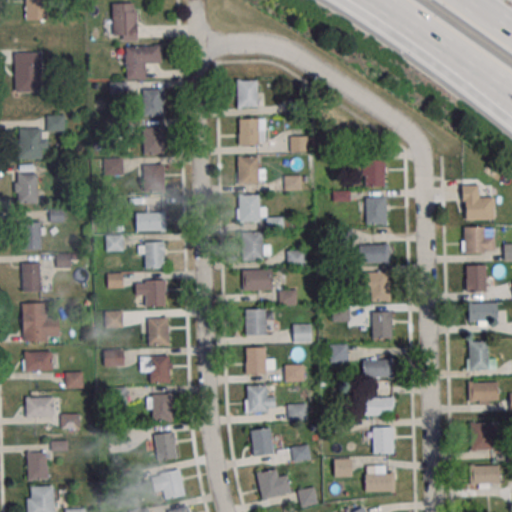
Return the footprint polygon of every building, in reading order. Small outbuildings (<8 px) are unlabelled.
[(25,0),(25,20),(47,20),(46,0),(25,0)] [(112,41),(137,41),(137,3),(112,3),(112,41)] [(126,79),(147,78),(146,64),(161,64),(161,46),(125,46),(126,79)] [(42,92),(42,52),(14,52),(14,92),(42,92)] [(258,107),(258,79),(237,79),(237,107),(258,107)] [(165,115),(165,88),(142,88),(142,115),(165,115)] [(64,114),(47,115),(47,129),(18,129),(18,159),(47,159),(47,131),(65,131),(64,114)] [(265,118),(239,118),(239,145),(265,145),(265,118)] [(143,125),(143,154),(164,154),(164,125),(143,125)] [(308,152),(308,136),(289,136),(289,152),(308,152)] [(264,166),(257,166),(257,156),(237,156),(237,184),(264,184),(264,166)] [(123,158),(104,158),(104,175),(123,175),(123,158)] [(384,186),(384,160),(363,160),(363,186),(384,186)] [(165,165),(143,165),(143,192),(165,192),(165,165)] [(39,203),(39,173),(16,173),(16,203),(39,203)] [(284,190),(302,190),(302,176),(284,176),(284,190)] [(493,219),(493,197),(480,197),(480,185),(462,185),(462,219),(493,219)] [(238,222),(267,221),(267,229),(283,228),(283,217),(265,217),(265,203),(259,203),(259,194),(237,194),(238,222)] [(387,224),(387,197),(365,197),(365,224),(387,224)] [(166,230),(166,211),(136,211),(136,230),(166,230)] [(41,249),(41,222),(22,222),(22,249),(41,249)] [(462,252),(494,252),(494,227),(462,227),(462,252)] [(242,259),(269,259),(269,240),(263,240),(263,231),(242,231),(242,259)] [(106,251),(123,251),(123,234),(106,234),(106,251)] [(164,267),(164,242),(140,242),(140,267),(164,267)] [(503,260),(511,260),(511,243),(503,244),(503,260)] [(390,263),(390,244),(360,244),(360,263),(390,263)] [(286,266),(305,266),(305,250),(286,250),(286,266)] [(21,261),(21,291),(40,291),(40,261),(21,261)] [(465,292),(485,292),(485,265),(465,265),(465,292)] [(242,290),(273,290),(273,269),(242,269),(242,290)] [(390,301),(390,272),(366,272),(366,301),(390,301)] [(165,305),(165,280),(135,280),(135,296),(145,296),(145,305),(165,305)] [(278,304),(297,304),(297,291),(278,291),(278,304)] [(22,341),(58,341),(58,317),(46,317),(46,302),(22,302),(22,341)] [(497,302),(467,302),(467,324),(497,324),(497,302)] [(245,309),(245,335),(266,335),(266,309),(245,309)] [(123,311),(105,311),(105,327),(123,327),(123,311)] [(392,312),(373,312),(373,339),(392,339),(392,312)] [(168,318),(146,318),(146,344),(168,344),(168,318)] [(311,323),(292,323),(292,343),(311,343),(311,323)] [(467,369),(496,369),(496,358),(489,358),(489,341),(467,341),(467,369)] [(348,362),(348,343),(329,343),(329,362),(348,362)] [(245,373),(274,373),(274,357),(266,357),(266,347),(245,347),(245,373)] [(104,366),(123,366),(123,349),(104,349),(104,366)] [(52,351),(23,351),(23,371),(52,371),(52,351)] [(171,383),(171,356),(140,356),(140,372),(149,372),(149,383),(171,383)] [(393,358),(362,358),(362,377),(393,377),(393,358)] [(303,364),(284,364),(284,381),(303,381),(303,364)] [(83,388),(83,372),(66,372),(66,388),(83,388)] [(467,382),(467,404),(499,404),(499,382),(467,382)] [(275,412),(275,394),(266,394),(266,385),(245,385),(245,412),(275,412)] [(171,420),(171,393),(148,393),(148,420),(171,420)] [(54,396),(25,396),(25,416),(54,416),(54,396)] [(393,415),(393,397),(363,397),(363,415),(393,415)] [(307,420),(307,403),(287,403),(287,420),(307,420)] [(61,414),(61,427),(80,427),(80,414),(61,414)] [(470,450),(497,450),(497,421),(470,421),(470,450)] [(250,429),(252,456),(273,454),(271,427),(250,429)] [(371,427),(371,453),(394,453),(394,427),(371,427)] [(157,460),(176,458),(174,431),(154,433),(157,460)] [(292,460),(310,459),(309,445),(291,446),(292,460)] [(27,452),(27,479),(47,479),(47,452),(27,452)] [(352,458),(333,458),(333,477),(352,477),(352,458)] [(500,465),(469,465),(469,488),(500,488),(500,465)] [(385,466),(367,466),(367,492),(395,492),(395,473),(385,473),(385,466)] [(286,476),(278,478),(275,467),(255,474),(264,500),(291,490),(286,476)] [(185,495),(180,470),(151,475),(154,492),(162,490),(164,499),(185,495)] [(53,511),(53,485),(27,485),(26,511),(53,511)] [(297,491),(300,507),(318,503),(314,486),(297,491)]
